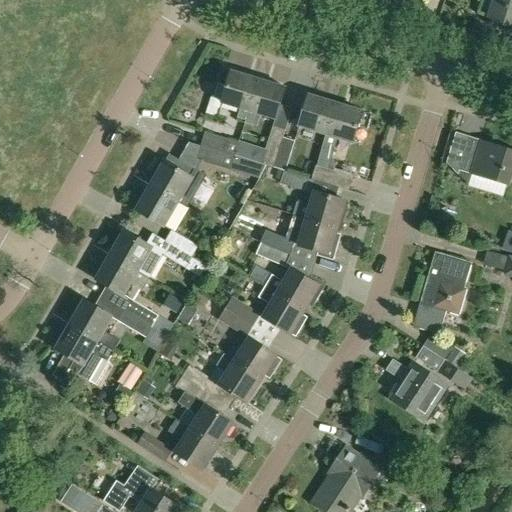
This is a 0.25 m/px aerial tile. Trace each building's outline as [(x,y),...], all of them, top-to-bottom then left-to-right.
[(511,0),(494,0),(490,17),(511,24),(511,0)] [(218,120),(223,103),(241,108),(238,118),(242,119),(255,78),(231,71),(226,87),(219,85),(216,97),(212,96),(206,116),(218,120)] [(276,119),(286,88),(255,78),(242,119),(247,120),(246,122),(258,126),(262,115),(276,119)] [(326,134),(336,103),(309,94),(300,126),(326,134)] [(317,165),(312,180),(318,182),(318,181),(348,190),(352,176),(351,173),(334,168),(335,164),(332,158),(338,138),(353,142),(358,127),(365,129),(369,115),(361,113),(362,112),(336,103),(326,134),(327,134),(318,166),(317,165)] [(273,166),(274,166),(283,137),(286,129),(285,129),(274,126),(262,164),(273,166)] [(201,147),(234,157),(239,142),(204,132),(201,147)] [(511,179),(511,150),(456,132),(448,164),(458,174),(470,182),(506,192),(510,178),(511,179)] [(273,166),(273,167),(285,171),(286,172),(296,141),(284,137),(283,137),(274,166),(273,166)] [(198,160),(204,161),(231,170),(235,157),(234,157),(201,147),(198,160)] [(179,202),(193,178),(177,169),(182,162),(170,155),(165,163),(164,162),(150,185),(179,202)] [(341,214),(345,213),(347,206),(345,203),(345,200),(315,192),(318,182),(312,180),(284,172),(281,183),(313,193),(310,205),(298,202),(294,214),(338,227),(341,214)] [(359,177),(357,188),(375,191),(377,180),(359,177)] [(179,202),(150,185),(136,209),(165,226),(179,202)] [(376,196),(375,209),(396,212),(398,199),(376,196)] [(316,254),(333,259),(339,239),(334,238),(338,227),(294,214),(290,228),(302,231),(298,245),(317,250),(316,254)] [(124,230),(110,255),(151,279),(156,269),(144,261),(152,247),(124,230)] [(173,230),(166,241),(193,257),(200,246),(173,230)] [(267,231),(262,242),(291,255),(296,243),(267,231)] [(160,252),(187,268),(193,257),(166,241),(160,252)] [(286,267),(291,255),(262,242),(257,254),(286,267)] [(465,290),(473,264),(462,261),(436,253),(416,319),(414,328),(437,335),(439,328),(440,325),(442,326),(446,312),(460,315),(467,291),(465,290)] [(131,283),(144,291),(151,279),(110,255),(109,254),(95,279),(125,295),(131,283)] [(311,299),(316,301),(326,283),(311,274),(309,278),(291,267),(284,281),(273,274),(267,284),(307,307),(311,299)] [(307,307),(267,284),(259,297),(270,304),(263,317),(292,333),(291,334),(296,337),(307,317),(302,314),(307,307)] [(233,296),(226,308),(255,325),(261,314),(233,296)] [(126,310),(153,327),(160,316),(132,299),(126,310)] [(69,323),(113,350),(119,340),(103,330),(111,317),(83,300),(69,323)] [(255,325),(226,308),(219,320),(247,338),(255,325)] [(125,310),(118,321),(146,338),(153,327),(125,310)] [(71,370),(86,378),(98,356),(107,361),(113,350),(70,324),(56,348),(66,354),(58,372),(66,377),(71,370)] [(233,345),(228,355),(262,377),(264,376),(269,379),(280,361),(275,358),(277,355),(250,337),(242,350),(233,345)] [(473,380),(423,347),(416,358),(466,390),(473,380)] [(247,402),(262,378),(224,353),(217,366),(227,373),(220,383),(192,364),(189,368),(184,365),(179,373),(230,406),(237,396),(247,402)] [(428,423),(450,389),(413,365),(410,370),(395,361),(387,372),(402,382),(391,398),(428,423)] [(195,423),(222,441),(234,422),(224,416),(230,406),(179,373),(172,384),(177,386),(177,387),(186,393),(180,402),(200,416),(195,423)] [(128,404),(135,393),(121,385),(114,396),(128,404)] [(106,424),(111,425),(115,421),(113,416),(108,415),(104,419),(106,424)] [(222,441),(195,423),(176,452),(203,470),(222,441)] [(167,462),(174,450),(146,431),(138,444),(167,462)] [(7,466),(20,463),(13,432),(0,435),(7,466)] [(365,498),(383,471),(378,468),(381,462),(362,450),(359,456),(347,448),(329,475),(331,477),(312,504),(324,511),(352,511),(363,497),(365,498)] [(137,466),(125,485),(118,481),(104,501),(121,511),(131,496),(142,503),(136,511),(175,511),(179,505),(152,489),(158,480),(137,466)]
